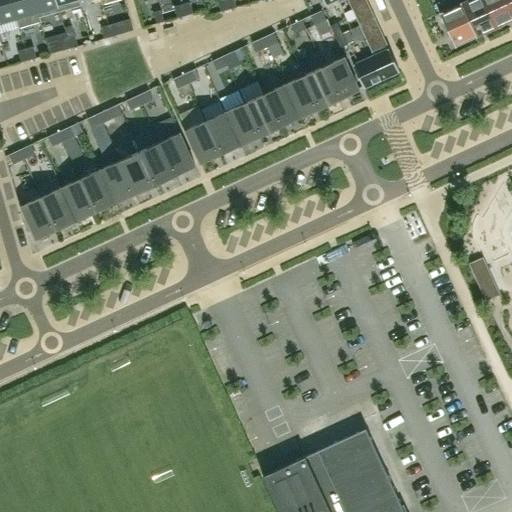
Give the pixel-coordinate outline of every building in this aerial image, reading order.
[(17,18),(11,0),(0,0),(0,22),(8,21),(16,18),(17,18)] [(39,17),(34,0),(11,0),(17,18),(16,18),(18,27),(31,24),(41,21),(40,17),(39,17)] [(60,11),(56,0),(34,0),(39,17),(40,17),(60,11)] [(80,0),(79,0),(78,0),(56,0),(60,11),(64,9),(81,5),(82,4),(80,0)] [(225,0),(217,0),(220,11),(228,9),(225,0)] [(225,0),(228,9),(236,7),(233,0),(225,0)] [(334,0),(348,0),(359,25),(375,18),(366,0),(323,0),(325,4),(334,0)] [(475,37),(458,0),(442,0),(435,3),(455,47),(475,37)] [(495,28),(482,0),(458,0),(475,37),(495,28)] [(511,19),(511,11),(506,0),(482,0),(495,28),(511,19)] [(185,15),(193,13),(189,1),(182,3),(185,15)] [(185,15),(182,3),(174,6),(177,17),(185,15)] [(164,21),(161,9),(153,11),(156,23),(164,21)] [(326,19),(322,10),(311,15),(315,24),(326,19)] [(353,64),(364,88),(400,71),(375,18),(359,25),(373,55),(353,64)] [(306,28),(302,19),(291,24),(295,33),(306,28)] [(119,34),(116,22),(108,24),(111,36),(119,34)] [(330,25),(335,36),(342,33),(337,22),(330,25)] [(100,27),(104,38),(111,36),(108,24),(100,27)] [(278,41),(274,32),(273,32),(263,37),(267,47),(278,41)] [(347,43),(342,33),(335,36),(340,47),(347,43)] [(78,45),(74,34),(67,36),(70,48),(78,45)] [(59,38),(62,50),(70,48),(67,36),(59,38)] [(267,47),(263,37),(252,42),(256,52),(267,47)] [(36,57),(33,46),(25,48),(29,59),(36,57)] [(18,50),(21,62),(29,59),(25,48),(18,50)] [(239,60),(234,51),(234,50),(223,56),(228,65),(239,60)] [(228,65),(223,56),(213,61),(217,70),(228,65)] [(344,56),(323,66),(339,99),(359,90),(344,56)] [(339,99),(323,66),(303,75),(319,108),(339,99)] [(199,78),(195,69),(184,74),(188,83),(199,78)] [(188,83),(184,74),(173,79),(177,88),(188,83)] [(319,108),(303,75),(284,84),(299,117),(319,108)] [(299,117),(284,84),(264,93),(280,126),(299,117)] [(153,99),(148,90),(137,95),(142,104),(153,99)] [(280,126),(264,93),(245,102),(260,135),(280,126)] [(142,104),(137,95),(127,100),(131,109),(142,104)] [(260,135),(245,102),(225,111),(241,144),(260,135)] [(114,117),(109,108),(98,113),(102,122),(114,117)] [(241,144),(225,111),(205,120),(221,153),(241,144)] [(102,122),(98,113),(87,118),(92,127),(102,122)] [(221,153),(205,120),(185,129),(200,163),(221,153)] [(74,135),(70,126),(59,131),(63,140),(74,135)] [(63,140),(59,131),(48,136),(52,145),(63,140)] [(195,166),(179,132),(159,141),(174,175),(195,166)] [(174,175),(159,141),(139,150),(155,184),(174,175)] [(35,153),(31,144),(20,149),(24,159),(35,153)] [(24,159),(20,149),(9,154),(13,163),(24,159)] [(155,184),(139,150),(119,159),(135,193),(155,184)] [(135,193),(119,159),(100,169),(115,202),(135,193)] [(115,202),(100,169),(80,178),(96,211),(115,202)] [(96,211),(80,178),(61,187),(76,220),(96,211)] [(76,220),(61,187),(41,196),(57,229),(76,220)] [(57,229),(41,196),(20,205),(36,239),(57,229)] [(492,264),(508,257),(503,243),(486,250),(492,264)] [(486,307),(500,302),(484,263),(470,269),(486,307)] [(407,511),(403,503),(401,504),(366,427),(306,455),(332,511),(407,511)] [(284,465),(262,475),(279,511),(332,511),(306,455),(284,465)]
